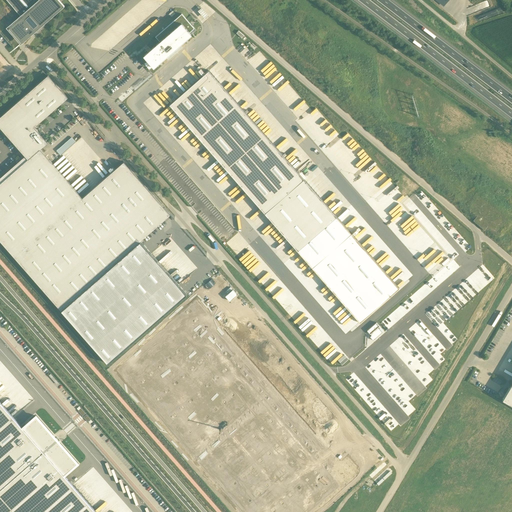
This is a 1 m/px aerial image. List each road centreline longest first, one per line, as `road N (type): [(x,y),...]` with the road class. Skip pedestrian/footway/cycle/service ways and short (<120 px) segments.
road 1 (unclassified): [(210,0),(511,261)]
road 2 (tertiary): [(204,511),(0,277)]
road 3 (tertiary): [(0,295),(193,511)]
road 4 (unclassified): [(214,257),(403,472)]
road 5 (unclassified): [(511,134),(322,0)]
road 6 (unclassified): [(403,472),(511,289)]
road 7 (motorway): [(362,0),(511,114)]
road 8 (motorway): [(511,99),(382,0)]
road 9 (unclassified): [(511,76),(419,0)]
